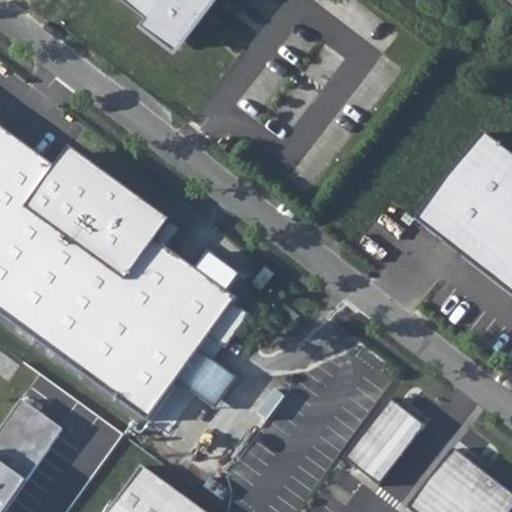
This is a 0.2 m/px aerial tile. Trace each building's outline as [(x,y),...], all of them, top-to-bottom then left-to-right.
[(128,0),(180,40),(209,4),(211,0),(128,0)] [(0,311),(149,421),(211,337),(226,349),(251,316),(235,304),(238,300),(157,240),(172,221),(71,147),(57,166),(0,124),(0,311)] [(511,154),(484,133),(416,220),(511,295),(511,154)] [(210,223),(189,248),(239,289),(260,265),(210,223)] [(427,429),(395,404),(350,461),(382,487),(427,429)] [(511,511),(511,497),(458,455),(413,511),(511,511)] [(204,511),(142,467),(108,511),(204,511)]
